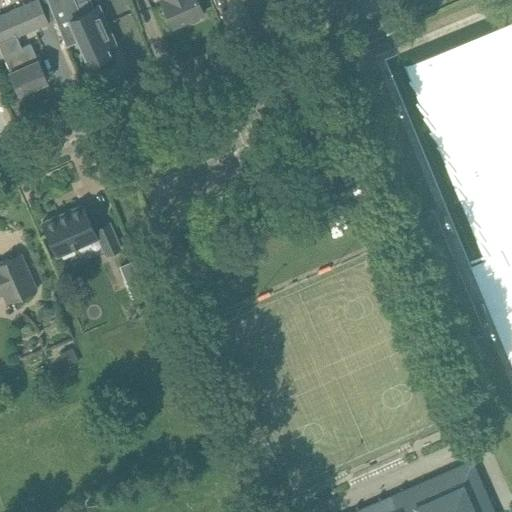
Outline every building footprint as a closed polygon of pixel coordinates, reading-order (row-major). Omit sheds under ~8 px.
[(17,37),(49,24),(38,0),(32,0),(19,6),(0,14),(0,47),(10,71),(9,71),(19,93),(47,81),(39,63),(30,43),(21,47),(17,37)] [(81,13),(74,0),(47,0),(67,46),(77,41),(88,65),(110,54),(107,47),(116,43),(99,4),(81,13)] [(161,0),(172,25),(203,12),(197,0),(161,0)] [(290,79),(288,73),(287,71),(271,78),(274,85),(290,79)] [(285,113),(298,143),(314,137),(301,106),(285,113)] [(42,222),(57,256),(98,238),(106,255),(121,248),(109,222),(94,229),(82,204),(42,222)] [(430,211),(409,220),(458,337),(478,329),(430,211)] [(0,294),(2,294),(6,303),(36,289),(21,253),(0,262),(0,294)] [(134,260),(119,266),(125,282),(140,275),(134,260)] [(488,511),(469,467),(366,511),(488,511)]
